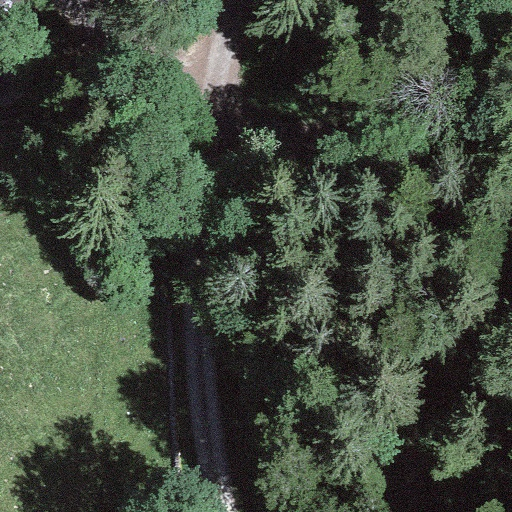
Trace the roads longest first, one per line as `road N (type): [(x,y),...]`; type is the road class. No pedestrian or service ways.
road 1 (track): [(215,113),(203,389),(225,511)]
road 2 (track): [(215,113),(511,187)]
road 3 (track): [(54,0),(215,113)]
